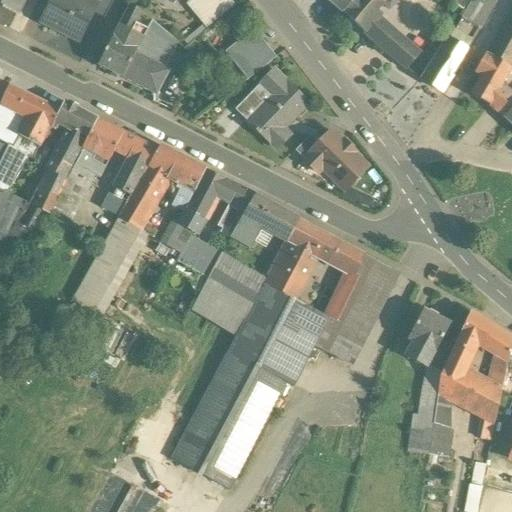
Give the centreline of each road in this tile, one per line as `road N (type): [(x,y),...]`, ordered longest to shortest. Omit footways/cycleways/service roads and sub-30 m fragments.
road 1 (residential): [(442,233),(371,234),(75,86)]
road 2 (track): [(255,511),(326,393),(370,389),(448,241)]
road 3 (residential): [(442,233),(268,0)]
